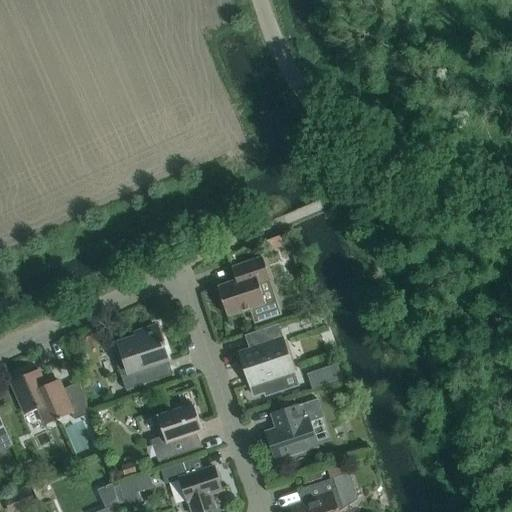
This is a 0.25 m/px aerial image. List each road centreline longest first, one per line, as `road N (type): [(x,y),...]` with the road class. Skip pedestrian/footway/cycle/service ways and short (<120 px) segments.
road 1 (residential): [(0,354),(179,274),(259,511)]
road 2 (unclassified): [(511,206),(392,165),(322,118),(284,69),(256,0)]
